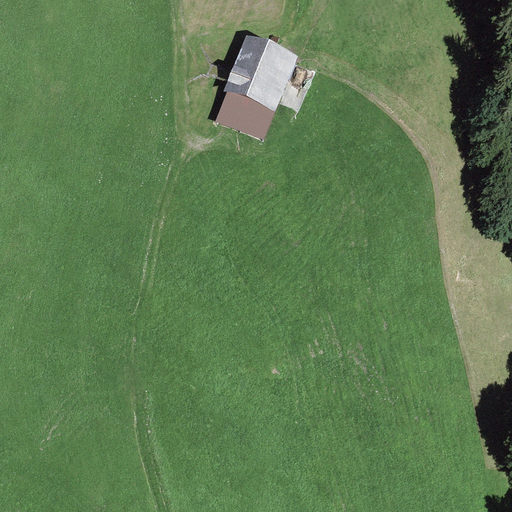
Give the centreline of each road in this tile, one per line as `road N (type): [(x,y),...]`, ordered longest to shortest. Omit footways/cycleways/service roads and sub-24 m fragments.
road 1 (track): [(179,47),(182,153),(153,245),(138,375),(164,511)]
road 2 (track): [(292,0),(280,20),(210,30),(179,47),(175,0)]
